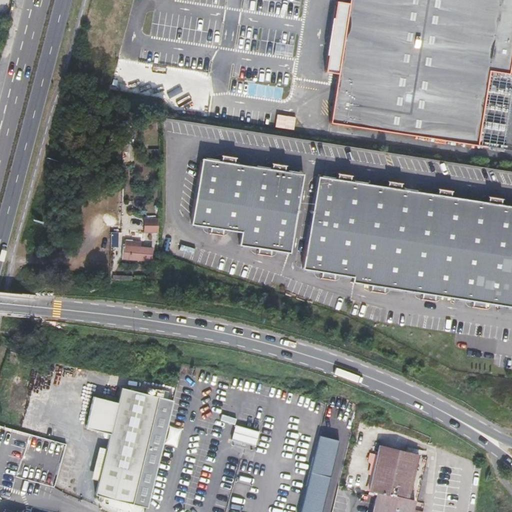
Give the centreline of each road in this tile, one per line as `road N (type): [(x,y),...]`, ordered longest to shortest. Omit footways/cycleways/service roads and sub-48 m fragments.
road 1 (secondary): [(446,413),(359,373),(257,341),(0,303)]
road 2 (primary): [(0,242),(64,0)]
road 3 (primary): [(42,0),(0,155)]
road 4 (track): [(100,189),(102,109),(57,101)]
